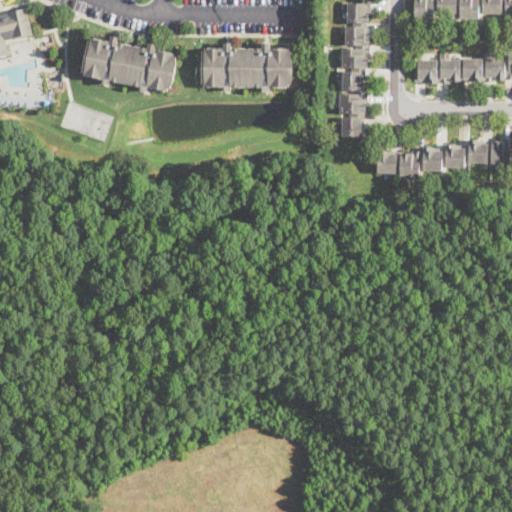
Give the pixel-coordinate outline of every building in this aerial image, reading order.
[(511,0),(511,13),(505,13),(505,6),(502,6),(502,13),(483,13),(483,5),(479,5),(479,18),(462,18),(462,5),(457,5),(458,19),(449,19),(449,13),(439,13),(439,7),(434,7),(434,19),(416,20),(416,0),(511,0)] [(371,13),(368,13),(368,37),(369,37),(369,44),(371,44),(371,58),(368,58),(368,80),(363,80),(363,90),(368,90),(368,102),(366,102),(366,137),(342,137),(342,116),(357,116),(357,113),(340,113),(340,94),(355,94),(355,91),(343,91),(343,80),(337,80),(337,70),(354,70),(354,68),(343,68),(343,49),(356,49),(356,45),(345,45),(345,25),(356,25),(356,22),(348,22),(348,12),(342,12),(342,2),(371,2),(371,13)] [(0,14),(27,7),(33,35),(14,40),(13,39),(6,40),(9,54),(0,55),(0,14)] [(118,38),(117,43),(148,49),(149,43),(156,45),(155,50),(174,54),(174,57),(176,57),(176,61),(178,62),(173,85),(171,85),(171,88),(169,88),(168,91),(149,87),(148,92),(141,91),(142,86),(111,80),(110,85),(104,84),(105,79),(85,75),(85,72),(83,72),(89,41),(91,41),(92,39),(111,42),(112,37),(118,38)] [(270,43),(270,49),(290,49),(290,52),(292,52),(292,55),(293,55),(294,80),(292,80),(292,83),(289,84),(289,87),(270,87),(270,92),(263,92),(263,87),(232,87),(232,91),(225,91),(225,86),(205,87),(205,83),(203,83),(202,52),(205,52),(205,49),(225,48),(225,43),(232,43),(232,49),(263,48),(263,43),(270,43)] [(511,52),(511,80),(505,80),(505,77),(494,77),(495,82),(488,82),(482,82),(482,79),(449,79),(449,83),(437,83),(437,81),(414,81),(414,67),(419,67),(419,60),(437,60),(438,68),(441,68),(441,53),(450,53),(450,59),(461,59),(461,67),(464,67),(464,58),(483,58),(483,68),(486,68),(486,52),(496,52),(496,58),(505,58),(505,66),(509,66),(509,52),(511,52)] [(492,144),(492,140),(505,141),(505,139),(511,139),(511,154),(511,167),(492,166),(492,156),(488,156),(488,162),(464,161),(464,168),(446,167),(446,162),(442,162),(441,171),(424,170),(424,167),(420,166),(419,179),(399,178),(400,172),(377,171),(379,149),(387,149),(386,154),(412,155),(412,150),(423,151),(424,146),(433,146),(433,150),(446,151),(446,143),(455,144),(455,147),(469,148),(470,138),(478,139),(478,143),(492,144)]
